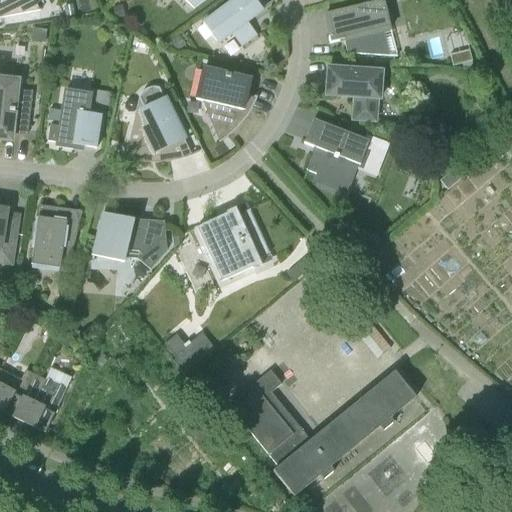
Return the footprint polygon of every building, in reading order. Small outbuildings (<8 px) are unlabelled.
[(0,0),(0,18),(40,11),(34,0),(0,0)] [(184,0),(194,9),(206,0),(184,0)] [(253,0),(234,0),(203,24),(219,45),(232,35),(241,47),(257,36),(247,23),(262,12),(253,0)] [(391,30),(388,17),(384,1),(326,15),(331,37),(328,38),(330,45),(344,41),(347,54),(391,57),(391,56),(390,56),(383,32),(391,30)] [(469,50),(449,55),(452,67),(471,62),(469,50)] [(211,104),(226,139),(233,133),(240,126),(246,119),(251,112),(258,98),(246,96),(250,80),(204,69),(196,101),(211,104)] [(328,69),(326,96),(355,98),(353,121),(376,122),(377,100),(380,100),(382,72),(328,69)] [(18,82),(0,79),(0,140),(11,141),(12,129),(28,131),(33,92),(17,90),(18,82)] [(163,163),(171,162),(180,160),(187,158),(192,156),(159,89),(157,88),(152,88),(147,89),(144,91),(142,93),(140,96),(139,99),(124,160),(130,161),(134,162),(137,162),(144,163),(148,163),(152,164),(159,163),(163,163)] [(91,96),(65,92),(60,127),(50,126),(48,142),(57,144),(56,147),(82,152),(83,148),(97,150),(102,117),(88,114),(91,96)] [(316,183),(339,191),(351,162),(360,166),(369,143),(313,121),(304,144),(315,149),(307,171),(319,176),(316,183)] [(490,137),(477,148),(485,156),(498,146),(490,137)] [(37,223),(33,223),(31,239),(35,239),(31,266),(60,270),(61,263),(70,264),(82,212),(40,206),(38,218),(37,223)] [(0,263),(11,265),(18,217),(6,215),(6,211),(0,210),(0,263)] [(219,287),(274,262),(250,211),(239,216),(237,212),(194,232),(219,287)] [(102,218),(93,257),(124,264),(127,252),(139,253),(143,257),(166,239),(164,223),(102,218)] [(55,342),(68,348),(75,333),(62,327),(55,342)] [(201,334),(185,347),(175,336),(164,345),(186,371),(213,349),(201,334)] [(0,372),(0,411),(13,419),(35,376),(26,371),(21,382),(1,371),(0,372)] [(416,399),(395,373),(310,441),(271,394),(282,385),(271,371),(253,386),(253,387),(228,407),(277,468),(272,472),(294,498),(319,478),(323,482),(334,473),(330,468),(379,428),(383,433),(394,424),(390,419),(416,399)] [(35,376),(13,419),(45,434),(61,401),(41,392),(46,381),(35,376)]
